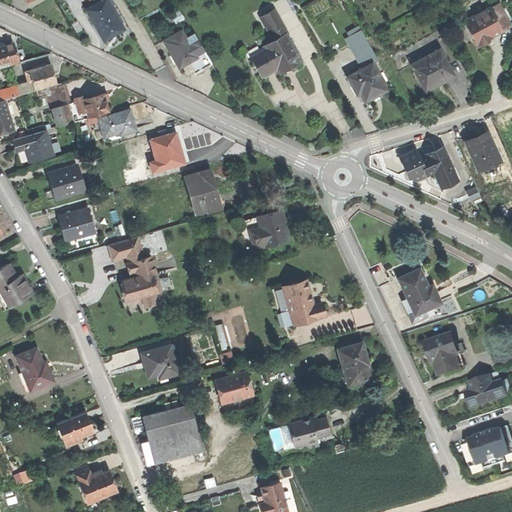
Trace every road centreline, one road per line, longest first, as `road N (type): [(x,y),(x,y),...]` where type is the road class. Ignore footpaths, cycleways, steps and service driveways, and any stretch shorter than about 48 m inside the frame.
road 1 (secondary): [(0,15),(328,171)]
road 2 (residential): [(0,185),(87,341),(152,511)]
road 3 (residential): [(334,190),(338,225),(462,494)]
road 4 (unknown): [(385,326),(325,349),(208,460),(142,484)]
road 5 (residential): [(348,162),(372,144),(511,100)]
road 6 (secondary): [(506,255),(473,230),(358,177)]
road 7 (secondary): [(355,186),(506,255)]
road 8 (unknown): [(242,132),(216,158),(156,181),(144,176),(131,151)]
